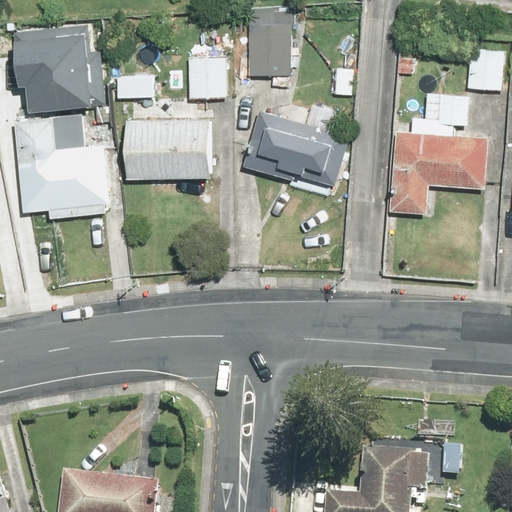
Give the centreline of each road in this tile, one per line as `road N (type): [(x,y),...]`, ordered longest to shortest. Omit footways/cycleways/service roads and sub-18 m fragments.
road 1 (residential): [(253,333),(511,349)]
road 2 (residential): [(0,361),(110,340),(253,333)]
road 3 (residential): [(253,333),(243,511)]
